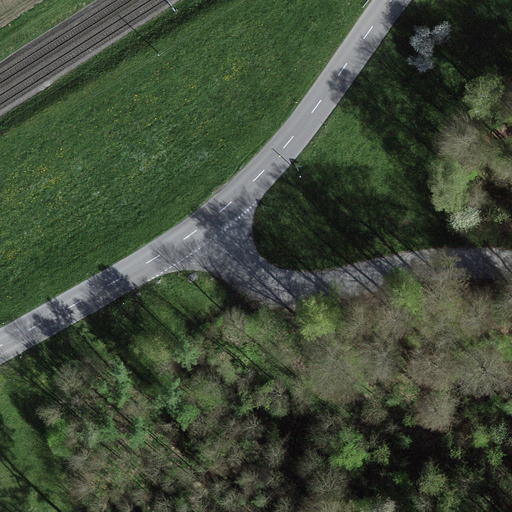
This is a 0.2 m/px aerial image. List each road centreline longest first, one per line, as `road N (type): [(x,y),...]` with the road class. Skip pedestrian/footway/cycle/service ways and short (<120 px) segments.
road 1 (tertiary): [(390,0),(288,141),(206,221)]
road 2 (tertiary): [(0,343),(206,221)]
